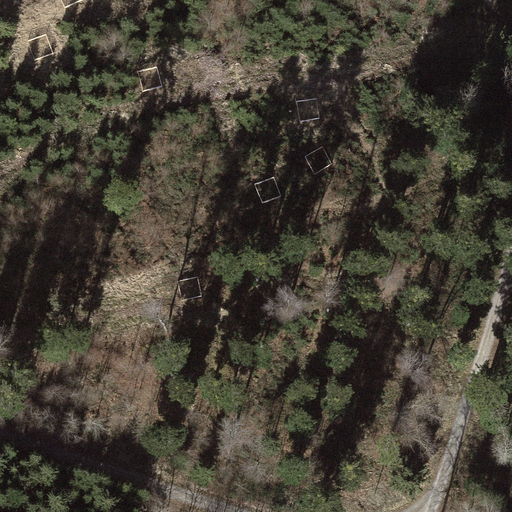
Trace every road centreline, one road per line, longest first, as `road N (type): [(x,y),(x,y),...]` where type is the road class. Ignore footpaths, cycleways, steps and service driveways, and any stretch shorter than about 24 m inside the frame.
road 1 (track): [(432,511),(511,251)]
road 2 (track): [(0,434),(230,511)]
